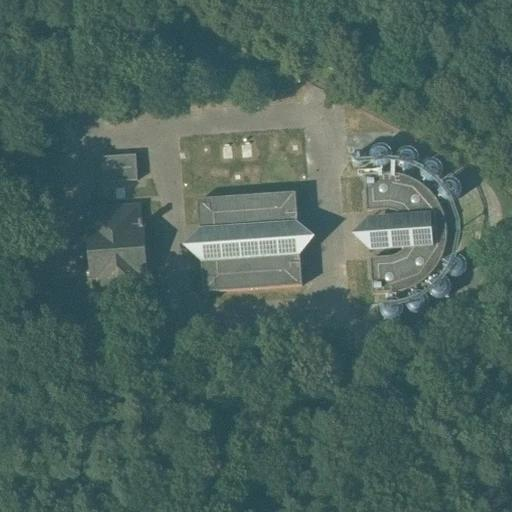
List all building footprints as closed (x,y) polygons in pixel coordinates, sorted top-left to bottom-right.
[(137,156),(103,158),(105,184),(139,182),(137,156)] [(6,165),(8,191),(42,188),(40,163),(6,165)] [(399,253),(386,259),(372,260),(375,295),(387,294),(406,291),(423,282),(436,268),(444,250),(446,231),(442,213),(433,196),(418,183),(400,176),(381,175),(366,176),(368,212),(381,212),(395,215),(405,226),(407,240),(399,253)] [(297,194),(198,200),(201,232),(212,231),(215,261),(203,261),(206,293),(304,288),(301,255),(289,256),(287,227),(299,227),(297,194)] [(139,207),(85,211),(92,302),(150,298),(145,228),(143,228),(142,223),(140,224),(139,207)] [(71,286),(29,289),(32,331),(74,329),(71,286)]
